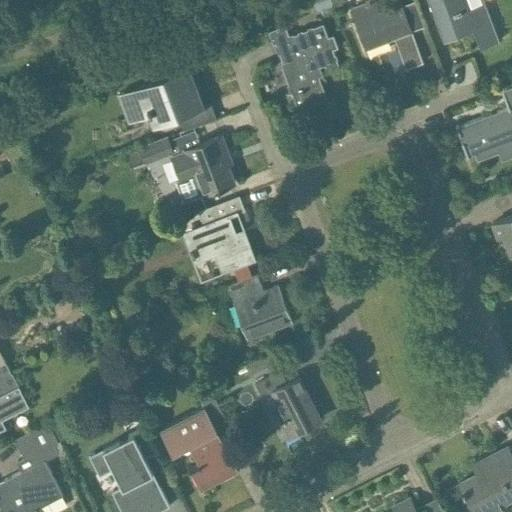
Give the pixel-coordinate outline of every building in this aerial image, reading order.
[(312,0),(317,11),(332,5),(329,0),(312,0)] [(423,60),(402,5),(401,4),(381,12),(375,0),(370,0),(352,7),(357,21),(367,47),(395,37),(406,67),(423,60)] [(483,0),(429,0),(445,40),(474,29),(481,48),(499,41),(484,1),(483,0)] [(318,73),(339,64),(333,48),(338,46),(333,33),(328,35),(323,22),(290,35),(285,23),(269,29),(274,41),(275,41),(285,66),(282,66),(297,106),(322,97),(325,106),(330,104),(318,73)] [(250,50),(242,27),(229,32),(238,55),(250,50)] [(184,128),(184,130),(195,127),(194,126),(217,118),(211,102),(203,105),(188,67),(120,93),(131,121),(150,114),(154,125),(179,116),(184,128)] [(509,108),(458,127),(468,155),(476,152),(479,159),(500,151),(503,159),(511,155),(511,86),(504,90),(503,89),(502,89),(509,108)] [(175,152),(170,137),(169,135),(139,146),(125,151),(130,166),(145,160),(145,163),(175,152)] [(222,136),(184,149),(185,152),(172,156),(180,177),(175,179),(183,200),(234,182),(225,156),(229,155),(222,136)] [(31,193),(40,189),(36,181),(28,185),(31,193)] [(511,184),(511,212),(493,220),(499,236),(504,234),(511,253),(511,184)] [(203,222),(183,230),(195,261),(215,253),(222,271),(257,258),(244,226),(236,229),(231,215),(246,209),(240,194),(198,210),(203,222)] [(293,322),(279,285),(264,290),(258,274),(228,285),(234,302),(248,339),(293,322)] [(0,379),(13,373),(0,348),(0,379)] [(228,360),(218,363),(221,372),(231,368),(228,360)] [(286,415),(282,417),(291,435),(321,419),(298,376),(287,382),(281,369),(255,382),(262,395),(272,390),(286,415)] [(0,431),(5,428),(1,419),(29,405),(13,373),(0,379),(0,431)] [(216,385),(221,395),(227,391),(222,381),(216,385)] [(154,397),(147,383),(133,390),(141,404),(154,397)] [(202,405),(159,427),(172,452),(188,444),(198,461),(188,466),(191,471),(193,470),(202,488),(237,471),(213,425),(226,418),(213,393),(199,400),(202,405)] [(22,471),(0,482),(0,501),(5,511),(11,511),(13,511),(14,511),(39,511),(38,508),(64,494),(46,459),(59,452),(54,443),(59,441),(48,421),(15,438),(24,457),(17,461),(22,471)] [(158,451),(145,425),(88,454),(99,476),(113,469),(121,485),(111,490),(122,511),(157,511),(171,505),(147,457),(158,451)] [(511,445),(509,447),(473,466),(477,473),(461,481),(477,511),(502,511),(505,511),(501,503),(511,497),(511,445)] [(417,511),(410,498),(392,507),(395,511),(392,511),(417,511)]
